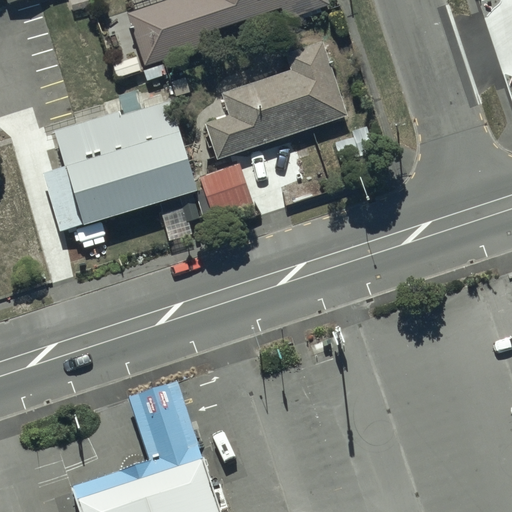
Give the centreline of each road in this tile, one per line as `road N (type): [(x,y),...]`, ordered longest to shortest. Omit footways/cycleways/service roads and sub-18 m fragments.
road 1 (tertiary): [(478,211),(0,370)]
road 2 (residential): [(478,211),(409,0)]
